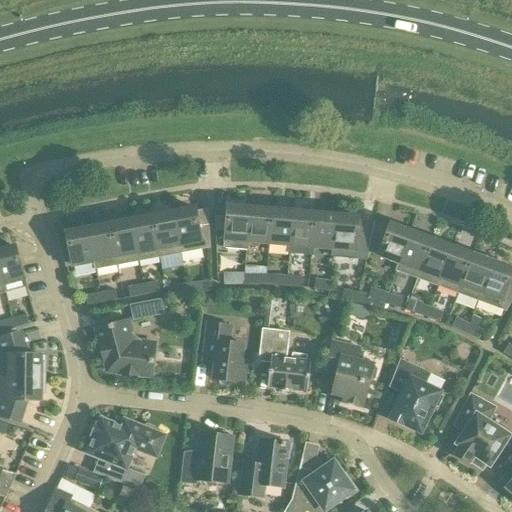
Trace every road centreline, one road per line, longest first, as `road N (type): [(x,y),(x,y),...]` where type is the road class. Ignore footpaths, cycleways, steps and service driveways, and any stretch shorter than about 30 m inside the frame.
road 1 (residential): [(37,213),(37,178),(50,166),(208,149),(329,157),(415,177),(511,215)]
road 2 (secondary): [(511,50),(400,19),(235,5),(151,11),(0,39)]
road 3 (residential): [(404,511),(352,433),(314,420),(77,389)]
road 4 (residential): [(77,389),(37,213)]
road 5 (residential): [(31,511),(77,389)]
